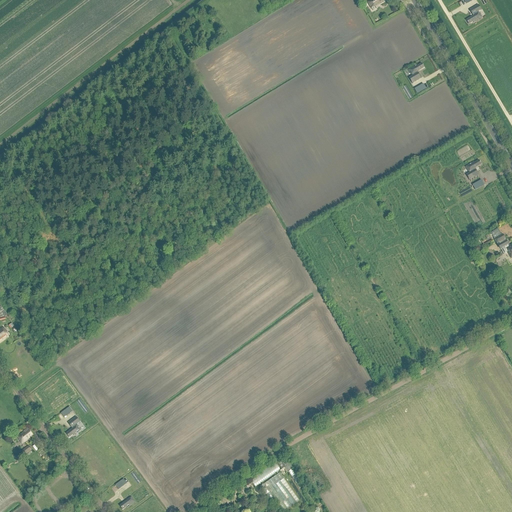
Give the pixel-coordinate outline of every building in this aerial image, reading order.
[(383,0),(371,0),(367,2),(371,9),(384,1),(383,0)] [(473,16),(466,21),(468,25),(473,23),(473,24),(482,18),(479,12),(481,10),(478,6),(469,11),(473,16)] [(417,65),(408,70),(411,76),(412,75),(412,76),(409,78),(412,84),(421,79),(417,73),(424,68),(421,64),(417,66),(417,65)] [(474,162),(465,167),(468,173),(469,172),(469,173),(466,175),(469,181),(478,176),(475,170),(474,169),(481,165),(479,161),(474,163),(474,162)] [(481,180),(472,185),(475,190),(484,185),(481,180)] [(502,235),(494,240),(497,244),(499,243),(505,254),(507,252),(511,259),(511,258),(511,244),(508,247),(504,240),(505,239),(502,235)] [(486,324),(488,328),(490,327),(504,319),(502,315),(488,323),(486,324)] [(0,340),(8,335),(3,327),(0,329),(0,340)] [(75,406),(68,412),(71,415),(77,409),(75,406)] [(72,429),(66,434),(69,438),(73,435),(74,436),(81,430),(77,425),(76,426),(76,425),(80,422),(76,417),(68,423),(72,428),(72,429)] [(17,438),(20,443),(22,445),(27,440),(27,439),(29,438),(32,435),(28,429),(24,432),(17,438)] [(24,456),(31,450),(28,446),(21,452),(24,456)] [(282,462),(288,472),(292,469),(286,460),(282,462)] [(255,488),(280,470),(274,462),(249,479),(255,488)] [(283,511),(300,501),(280,473),(260,487),(269,500),(273,497),(283,511)] [(118,490),(124,485),(121,481),(115,485),(118,490)] [(127,508),(135,502),(131,497),(119,506),(122,510),(126,507),(127,508)] [(265,508),(270,511),(275,507),(270,502),(265,508)]
